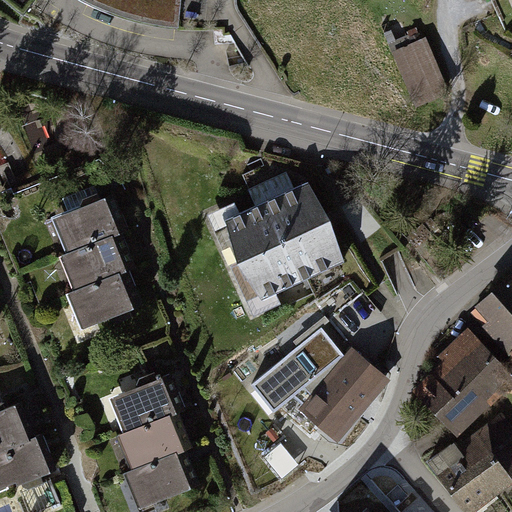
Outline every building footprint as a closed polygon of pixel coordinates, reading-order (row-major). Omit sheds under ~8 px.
[(6,0),(27,11),(37,0),(75,0),(90,7),(176,27),(179,0),(6,0)] [(427,37),(394,51),(417,107),(450,93),(427,37)] [(308,188),(222,226),(261,314),(347,276),(308,188)] [(107,196),(52,220),(68,255),(116,234),(123,231),(107,196)] [(132,272),(116,234),(68,255),(60,258),(77,296),(124,275),(132,272)] [(77,296),(69,299),(84,334),(139,310),(124,275),(77,296)] [(511,279),(479,307),(511,346),(511,279)] [(304,406),(346,357),(323,328),(252,384),(275,412),(295,398),(304,406)] [(511,365),(481,332),(422,387),(463,431),(511,385),(511,365)] [(346,357),(304,406),(343,439),(391,381),(353,349),(346,357)] [(166,379),(110,403),(125,437),(174,416),(181,413),(166,379)] [(19,407),(0,415),(0,455),(34,442),(19,407)] [(511,422),(505,413),(437,460),(473,511),(511,484),(511,422)] [(190,453),(174,416),(125,437),(117,441),(133,477),(182,456),(190,453)] [(40,439),(34,442),(0,455),(0,496),(55,475),(40,439)] [(133,477),(127,480),(141,511),(148,511),(197,491),(182,456),(133,477)] [(31,511),(34,511),(60,505),(54,483),(25,492),(31,511)] [(406,511),(384,488),(358,511),(406,511)]
